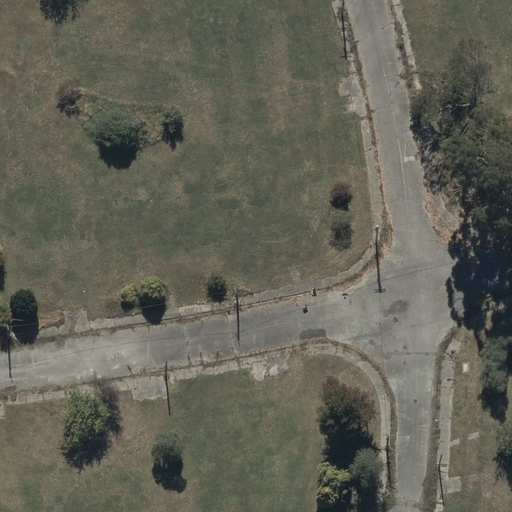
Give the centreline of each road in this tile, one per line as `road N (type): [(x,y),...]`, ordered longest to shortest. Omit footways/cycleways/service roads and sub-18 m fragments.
road 1 (track): [(0,370),(419,293),(511,266)]
road 2 (track): [(408,511),(419,293),(391,102),(365,0)]
